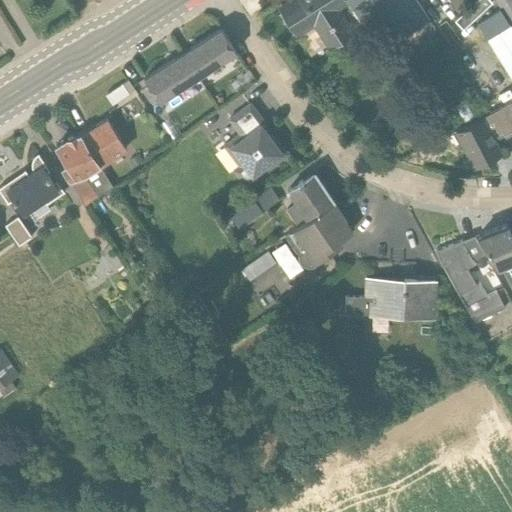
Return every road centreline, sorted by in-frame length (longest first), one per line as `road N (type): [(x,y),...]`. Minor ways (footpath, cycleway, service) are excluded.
road 1 (residential): [(224,0),(323,138),(381,174),(511,193)]
road 2 (primary): [(0,105),(163,0)]
